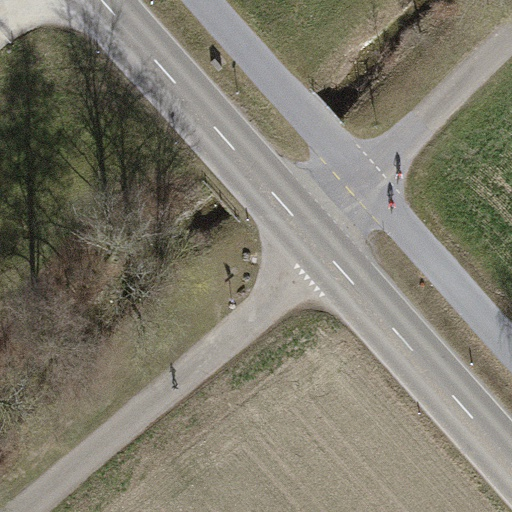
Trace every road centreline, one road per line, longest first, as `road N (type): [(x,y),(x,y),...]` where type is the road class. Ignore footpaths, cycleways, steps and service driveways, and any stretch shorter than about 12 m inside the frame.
road 1 (tertiary): [(511,461),(102,0)]
road 2 (track): [(365,182),(511,33)]
